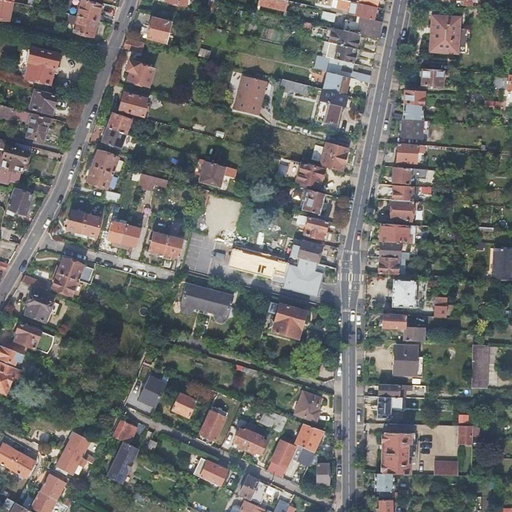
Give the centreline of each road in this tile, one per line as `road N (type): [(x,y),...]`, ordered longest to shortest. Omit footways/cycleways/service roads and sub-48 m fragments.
road 1 (residential): [(0,293),(58,186),(127,0)]
road 2 (residential): [(123,410),(346,511)]
road 3 (tertiary): [(355,232),(402,0)]
road 4 (tertiary): [(350,511),(349,312)]
